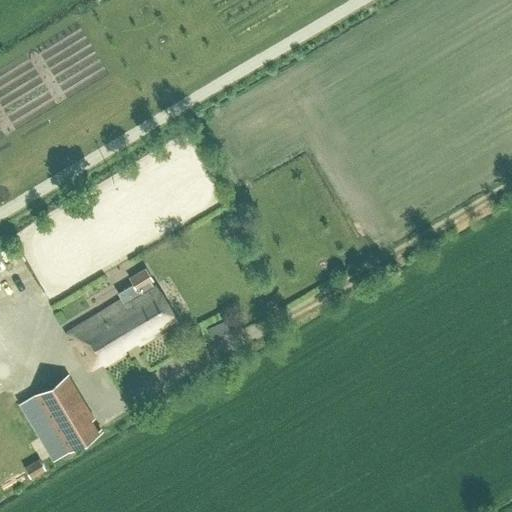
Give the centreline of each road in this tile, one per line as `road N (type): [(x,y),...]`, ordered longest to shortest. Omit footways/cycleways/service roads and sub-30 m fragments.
road 1 (track): [(511,178),(109,409)]
road 2 (track): [(0,215),(365,0)]
